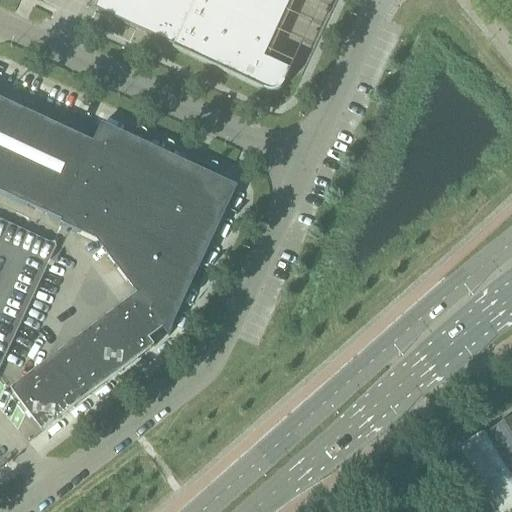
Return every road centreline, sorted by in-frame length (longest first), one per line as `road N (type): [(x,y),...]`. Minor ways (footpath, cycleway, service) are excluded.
road 1 (unclassified): [(23,511),(203,376),(303,157)]
road 2 (primary): [(511,245),(203,511)]
road 3 (primary): [(254,511),(511,296)]
road 4 (unclassified): [(303,157),(0,20)]
road 5 (unknown): [(0,215),(56,249),(50,289),(0,367)]
road 6 (unclassified): [(303,157),(381,0)]
